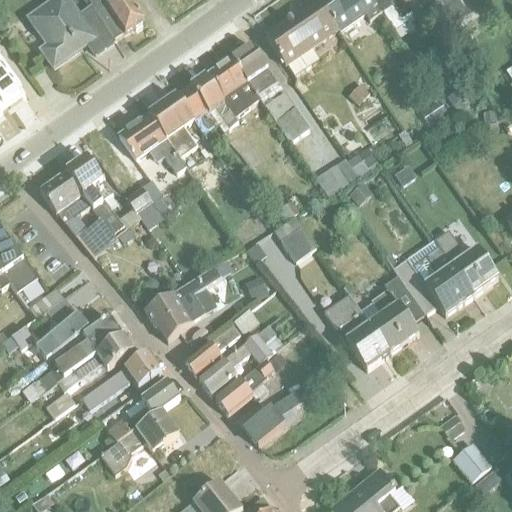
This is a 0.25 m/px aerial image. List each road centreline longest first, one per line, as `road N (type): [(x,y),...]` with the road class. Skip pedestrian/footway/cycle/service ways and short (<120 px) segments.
road 1 (tertiary): [(253,0),(0,181)]
road 2 (residential): [(279,494),(511,330)]
road 3 (residential): [(96,278),(279,494)]
